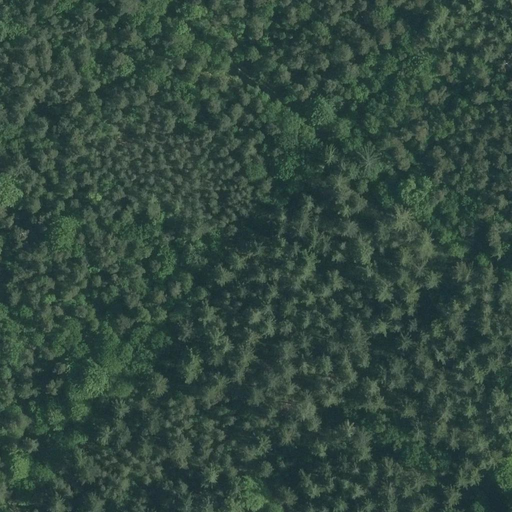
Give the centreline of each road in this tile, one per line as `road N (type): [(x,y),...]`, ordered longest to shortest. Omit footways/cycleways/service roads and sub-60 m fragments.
road 1 (track): [(436,0),(0,498)]
road 2 (track): [(154,0),(511,264)]
road 3 (track): [(0,293),(111,368)]
